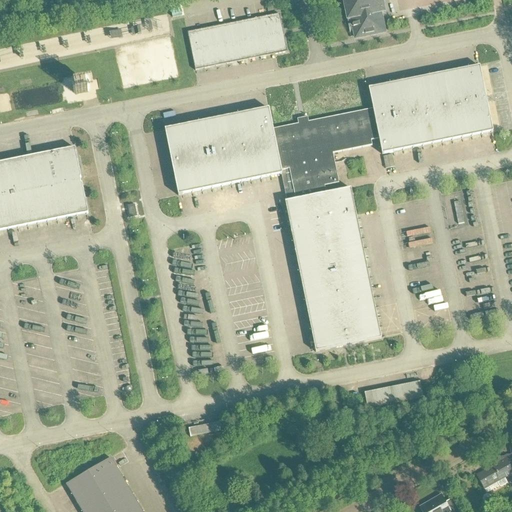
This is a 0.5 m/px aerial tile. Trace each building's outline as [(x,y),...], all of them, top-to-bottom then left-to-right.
[(343,0),(348,21),(351,20),(355,39),(384,33),(380,14),(384,13),(381,0),(343,0)] [(188,34),(195,72),(287,53),(280,15),(188,34)] [(333,155),(372,147),(371,142),(379,140),(382,156),(493,133),(480,68),(369,90),(373,110),(273,130),(269,110),(165,131),(178,197),(282,176),(281,172),(289,170),(295,201),(285,203),(315,353),(364,343),(364,345),(368,344),(368,343),(381,340),(351,190),(326,195),(324,187),(339,184),(333,155)] [(0,232),(88,215),(82,185),(80,185),(79,180),(81,180),(75,149),(0,164),(0,232)] [(454,204),(458,225),(464,224),(460,203),(454,204)] [(128,207),(130,219),(137,218),(135,206),(128,207)] [(188,430),(190,438),(191,438),(190,437),(220,431),(220,432),(221,432),(219,424),(219,425),(189,431),(189,430),(188,430)] [(487,495),(483,497),(482,500),(484,503),(488,504),(491,503),(492,499),(488,493),(499,487),(500,488),(507,484),(504,479),(511,475),(511,465),(510,467),(507,462),(510,460),(507,455),(504,457),(497,458),(498,464),(476,476),(487,495)] [(66,486),(81,511),(141,511),(111,460),(66,486)] [(421,511),(458,511),(452,500),(446,504),(441,496),(420,509),(421,511)]
